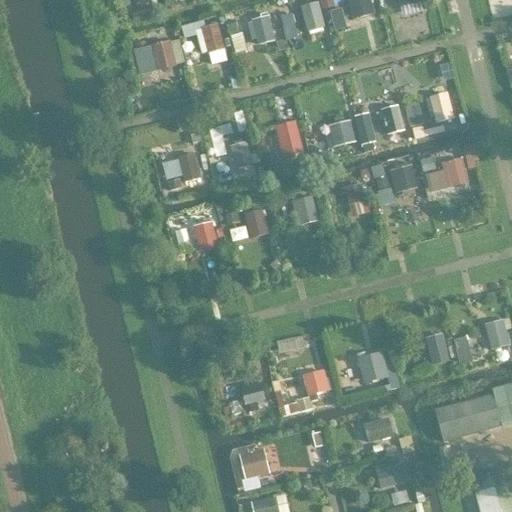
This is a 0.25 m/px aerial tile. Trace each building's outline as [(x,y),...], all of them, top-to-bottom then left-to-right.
[(374,9),(371,0),(352,0),(356,14),(374,9)] [(416,4),(415,0),(398,0),(401,8),(416,4)] [(325,29),(319,3),(300,8),(307,34),(325,29)] [(336,30),(348,28),(345,8),(332,11),(336,30)] [(275,43),(269,18),(252,22),(258,47),(275,43)] [(288,39),(299,36),(295,21),(284,24),(288,39)] [(230,26),(237,52),(246,50),(240,23),(230,26)] [(225,51),(218,26),(201,30),(208,56),(225,51)] [(177,68),(170,43),(152,47),(158,73),(177,68)] [(454,119),(448,94),(430,99),(436,124),(454,119)] [(355,116),(363,145),(378,141),(371,112),(355,116)] [(400,112),(381,116),(386,135),(404,130),(400,112)] [(355,144),(350,122),(328,128),(333,150),(355,144)] [(302,155),(295,127),(278,132),(285,159),(302,155)] [(253,167),(247,144),(230,148),(236,172),(253,167)] [(202,180),(196,155),(178,159),(184,184),(202,180)] [(461,160),(445,164),(451,190),(468,186),(461,160)] [(417,190),(412,168),(390,173),(395,195),(417,190)] [(376,179),(379,205),(392,204),(390,178),(376,179)] [(367,202),(362,186),(341,192),(342,196),(346,195),(349,207),(367,202)] [(318,223),(312,198),(291,203),(294,213),(292,213),(296,229),(318,223)] [(262,211),(244,216),(250,242),(269,237),(262,211)] [(218,250),(212,224),(194,228),(200,254),(218,250)] [(509,347),(503,322),(485,327),(491,352),(509,347)] [(450,363),(443,336),(425,340),(432,367),(450,363)] [(468,336),(455,340),(461,364),(474,361),(468,336)] [(388,379),(382,354),(365,358),(371,383),(388,379)] [(386,360),(394,389),(402,386),(393,358),(386,360)] [(329,394),(324,373),(302,378),(307,399),(329,394)] [(261,386),(246,390),(250,405),(265,401),(261,386)] [(501,428),(497,413),(492,396),(435,411),(444,443),(501,428)] [(394,438),(389,420),(364,426),(369,445),(394,438)] [(239,458),(243,474),(260,470),(256,454),(239,458)] [(406,486),(401,466),(376,473),(381,492),(406,486)] [(511,511),(511,484),(510,476),(474,485),(481,511),(511,511)] [(408,491),(393,494),(395,505),(410,501),(408,491)] [(279,511),(276,499),(251,505),(252,511),(279,511)]
